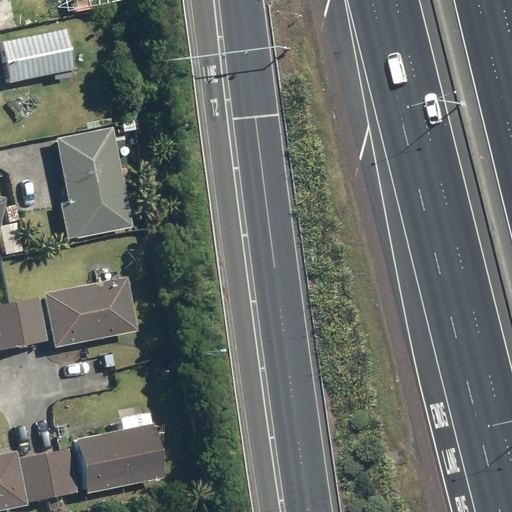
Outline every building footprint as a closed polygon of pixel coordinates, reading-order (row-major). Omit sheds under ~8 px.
[(109,0),(69,0),(71,13),(110,5),(109,0)] [(0,41),(0,58),(5,83),(69,70),(61,30),(0,41)] [(55,204),(62,239),(128,226),(108,128),(50,139),(63,203),(55,204)] [(116,140),(118,166),(134,165),(132,138),(116,140)] [(0,225),(0,249),(1,255),(18,252),(12,223),(0,225)] [(38,294),(48,348),(131,332),(121,278),(38,294)] [(0,303),(0,350),(42,341),(33,297),(0,303)] [(70,440),(80,493),(159,479),(148,425),(70,440)] [(12,459),(22,503),(73,492),(64,448),(12,459)] [(0,453),(0,510),(22,506),(10,451),(0,453)]
